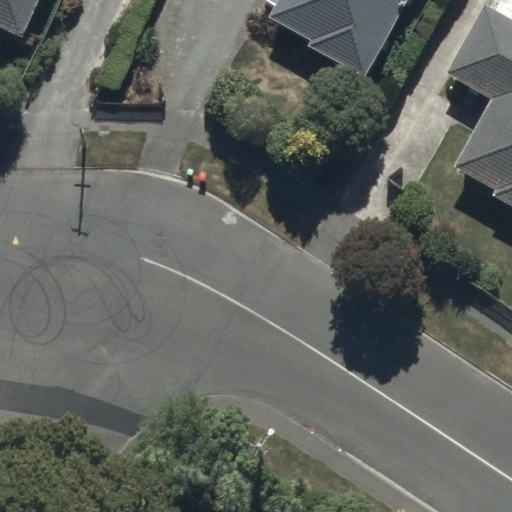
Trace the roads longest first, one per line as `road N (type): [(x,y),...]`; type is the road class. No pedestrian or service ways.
road 1 (residential): [(65,245),(145,258),(207,287),(511,480)]
road 2 (residential): [(7,511),(65,245)]
